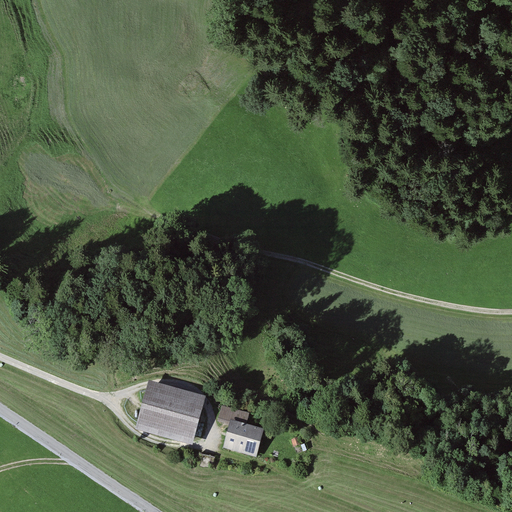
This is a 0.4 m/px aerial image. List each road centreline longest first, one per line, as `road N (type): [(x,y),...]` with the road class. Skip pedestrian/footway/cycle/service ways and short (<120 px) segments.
road 1 (track): [(511,311),(389,292),(299,260)]
road 2 (unclassified): [(152,511),(0,409)]
